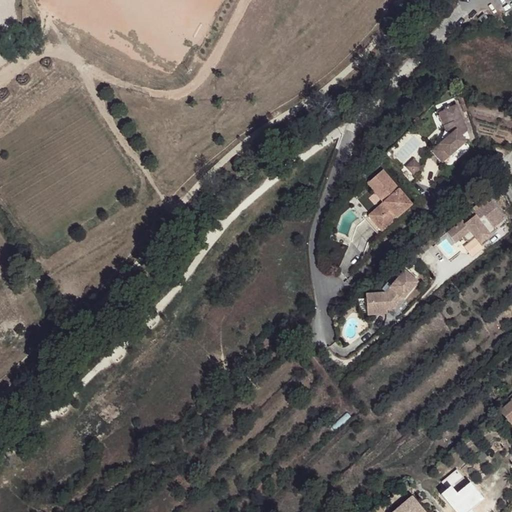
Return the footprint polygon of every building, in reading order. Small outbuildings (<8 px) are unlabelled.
[(478,19),(481,23),(487,18),(483,14),(478,19)] [(443,126),(446,131),(451,134),(440,143),(432,151),(442,163),(466,142),(461,136),(467,131),(456,105),(443,111),(449,124),(443,126)] [(438,113),(443,126),(449,124),(443,111),(438,113)] [(444,131),(440,143),(451,134),(446,131),(444,131)] [(406,167),(413,175),(421,168),(414,160),(406,167)] [(368,216),(382,232),(412,205),(383,171),(367,184),(375,194),(379,190),(387,199),(383,202),(368,216)] [(379,190),(375,194),(383,202),(387,199),(379,190)] [(450,231),(458,242),(463,237),(468,242),(475,236),(480,243),(491,234),(494,231),(495,230),(495,229),(494,227),(505,218),(491,202),(485,208),(481,202),(470,211),(475,217),(465,225),(462,221),(450,231)] [(368,216),(364,219),(378,235),(382,232),(368,216)] [(446,234),(455,244),(458,242),(450,231),(446,234)] [(357,300),(358,314),(367,313),(367,316),(387,314),(387,311),(387,305),(392,304),(399,296),(403,300),(418,282),(404,270),(385,292),(365,294),(366,299),(357,300)] [(392,304),(395,310),(403,300),(399,296),(392,304)] [(491,406),(494,410),(504,401),(501,398),(491,406)] [(498,412),(509,425),(511,422),(511,399),(511,401),(498,412)] [(436,488),(443,496),(451,489),(444,481),(436,488)] [(424,511),(412,497),(395,511),(424,511)]
